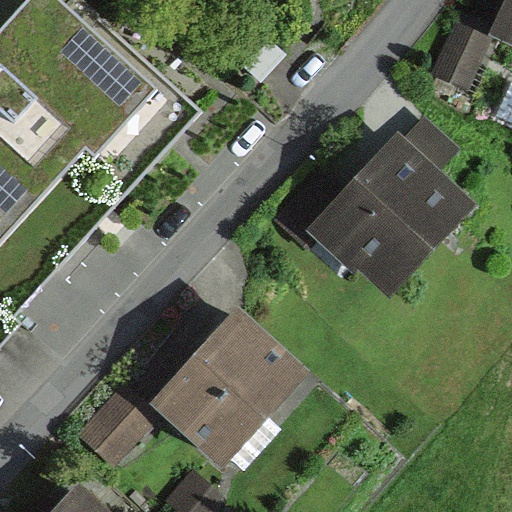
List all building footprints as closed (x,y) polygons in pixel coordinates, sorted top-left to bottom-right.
[(158,93),(55,0),(31,0),(0,34),(0,247),(86,153),(96,162),(158,93)] [(511,0),(496,34),(511,41),(511,0)] [(300,243),(309,233),(384,301),(467,208),(432,177),(455,151),(426,125),(405,148),(394,138),(341,197),(317,175),(276,221),(300,243)] [(302,380),(232,318),(151,410),(222,472),(302,380)] [(92,511),(74,493),(55,511),(92,511)]
